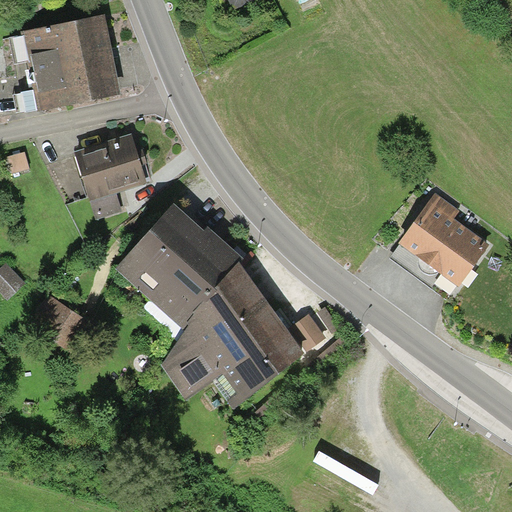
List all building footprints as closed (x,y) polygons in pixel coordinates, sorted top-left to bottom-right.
[(258,0),(228,0),(233,11),(259,1),(258,0)] [(105,17),(22,33),(34,92),(38,112),(38,113),(121,97),(105,17)] [(38,112),(34,92),(13,97),(17,116),(38,112)] [(132,135),(74,154),(90,204),(91,203),(117,195),(148,185),(132,135)] [(25,153),(9,157),(13,174),(30,169),(25,153)] [(461,211),(436,194),(399,245),(459,288),(490,246),(454,220),(461,211)] [(122,212),(117,195),(91,203),(97,220),(122,212)] [(204,233),(174,206),(116,271),(182,330),(239,266),(243,261),(208,229),(204,233)] [(26,284),(7,264),(0,270),(0,293),(7,301),(26,284)] [(304,356),(239,266),(182,330),(186,332),(160,366),(188,401),(214,386),(233,412),(304,356)] [(48,297),(29,327),(74,356),(94,326),(48,297)] [(325,308),(311,318),(327,339),(340,329),(325,308)] [(309,315),(290,329),(308,353),(327,339),(311,318),(309,315)]
